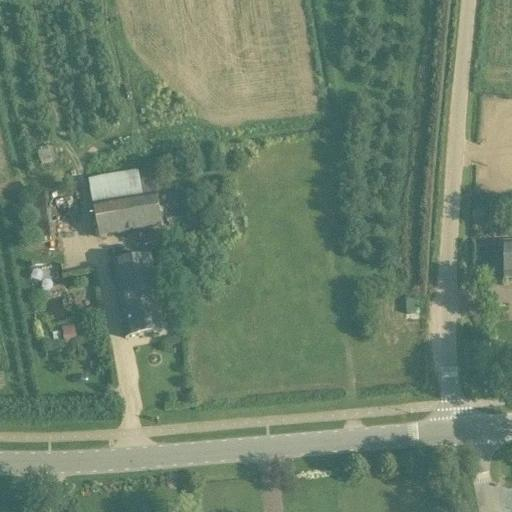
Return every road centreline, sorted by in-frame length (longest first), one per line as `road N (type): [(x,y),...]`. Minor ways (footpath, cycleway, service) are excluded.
road 1 (primary): [(458,434),(48,466),(0,463)]
road 2 (unclassified): [(458,434),(444,313),(464,0)]
